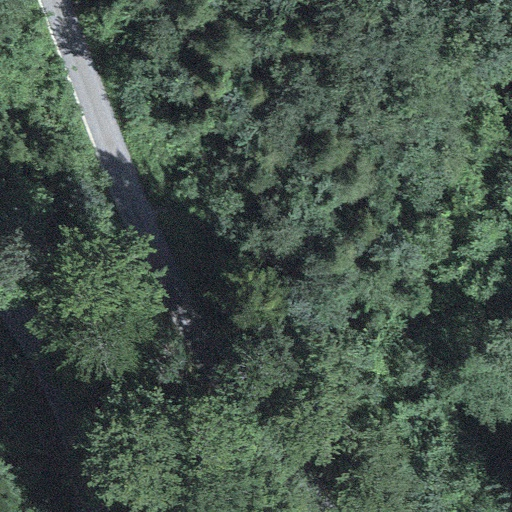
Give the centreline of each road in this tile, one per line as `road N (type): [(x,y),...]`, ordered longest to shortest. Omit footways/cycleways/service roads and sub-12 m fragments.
road 1 (track): [(317,511),(175,307),(54,0)]
road 2 (track): [(0,291),(37,333),(80,448),(85,511)]
